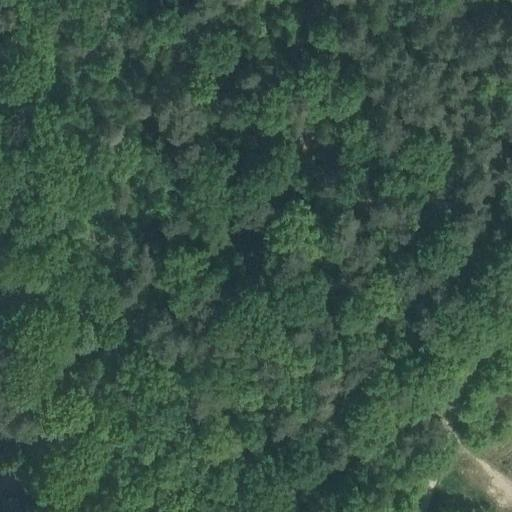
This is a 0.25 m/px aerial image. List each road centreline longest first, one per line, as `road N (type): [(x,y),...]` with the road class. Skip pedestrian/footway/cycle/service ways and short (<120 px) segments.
road 1 (track): [(469,361),(259,511)]
road 2 (unclassified): [(75,511),(0,271)]
